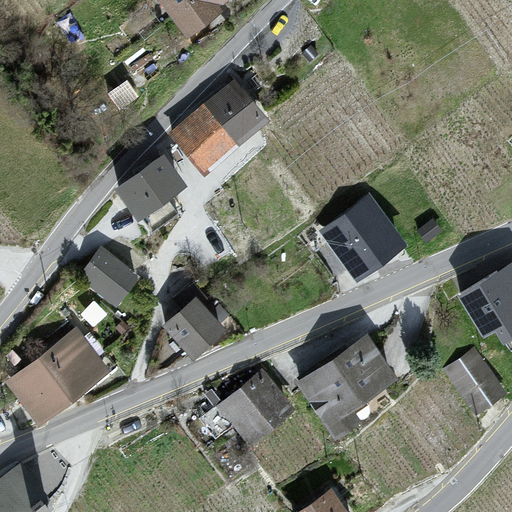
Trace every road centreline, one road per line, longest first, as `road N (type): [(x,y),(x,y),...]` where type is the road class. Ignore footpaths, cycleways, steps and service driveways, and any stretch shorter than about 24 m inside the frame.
road 1 (unclassified): [(511,234),(0,458)]
road 2 (unclassified): [(30,279),(282,0)]
